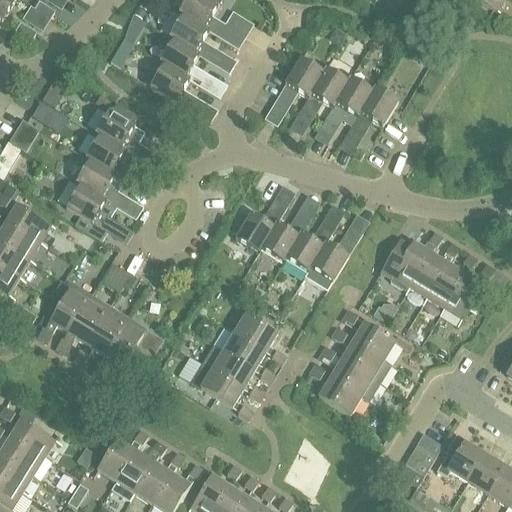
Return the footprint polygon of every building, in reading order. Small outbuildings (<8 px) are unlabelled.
[(16,2),(12,0),(0,0),(0,25),(1,26),(16,2)] [(208,34),(208,35),(238,53),(245,41),(225,29),(223,32),(209,24),(223,0),(188,0),(178,17),(183,19),(208,34)] [(388,0),(386,4),(385,5),(395,11),(401,3),(395,0),(388,0)] [(471,0),(496,15),(505,0),(471,0)] [(40,5),(35,12),(34,13),(50,23),(56,15),(40,5)] [(147,13),(140,9),(135,18),(142,22),(147,13)] [(183,19),(169,42),(172,44),(173,44),(199,59),(198,60),(228,78),(235,66),(215,53),(213,57),(199,49),(208,35),(208,34),(183,19)] [(32,44),(37,36),(21,26),(16,34),(32,44)] [(173,44),(172,44),(159,66),(163,69),(164,68),(189,84),(219,102),(226,90),(206,78),(204,82),(190,74),(198,60),(199,59),(173,44)] [(307,104),(324,77),(301,63),(276,104),(285,109),(293,96),(307,104)] [(164,68),(163,69),(150,92),(176,107),(190,116),(209,128),(217,115),(197,103),(195,107),(181,99),(189,84),(164,68)] [(326,74),(324,77),(307,104),(301,114),(310,119),(318,105),(332,114),(348,87),(326,74)] [(351,83),(348,87),(332,114),(321,131),(330,137),(338,123),(341,122),(344,126),(352,131),(373,97),(351,83)] [(352,131),(351,132),(359,137),(368,123),(382,132),(398,106),(376,92),(373,97),(352,131)] [(123,156),(140,166),(145,157),(132,149),(134,146),(135,146),(138,146),(143,137),(131,129),(135,122),(115,109),(111,117),(108,115),(94,138),(97,140),(98,140),(123,156)] [(98,140),(97,140),(84,162),(88,165),(89,164),(123,185),(125,186),(130,178),(115,170),(123,156),(98,140)] [(360,164),(364,157),(357,152),(353,159),(360,164)] [(89,164),(88,165),(75,187),(79,190),(80,189),(116,211),(135,223),(143,211),(126,201),(120,202),(114,198),(116,195),(118,194),(123,185),(89,164)] [(80,189),(79,190),(66,212),(80,221),(75,229),(101,245),(112,228),(107,225),(116,211),(80,189)] [(0,207),(6,211),(11,203),(0,196),(0,207)] [(260,253),(275,228),(286,211),(278,205),(264,227),(250,218),(249,221),(241,216),(230,235),(237,239),(235,243),(258,258),(260,254),(260,253)] [(17,208),(6,226),(39,246),(50,228),(17,208)] [(289,237),(275,228),(260,253),(260,254),(283,267),(285,263),(300,238),(306,228),(298,222),(289,237)] [(6,226),(0,236),(0,246),(28,264),(39,246),(6,226)] [(314,247),(300,238),(285,263),(307,277),(310,273),(309,273),(325,248),(331,237),(323,232),(314,247)] [(410,292),(431,258),(436,251),(437,252),(443,242),(435,236),(424,253),(413,246),(407,257),(398,251),(398,250),(397,250),(382,274),(392,280),(392,281),(410,292)] [(339,256),(325,248),(309,273),(310,273),(332,287),(357,247),(348,242),(339,256)] [(0,246),(0,270),(17,281),(28,264),(0,246)] [(455,262),(461,251),(452,246),(446,257),(455,262)] [(472,273),(478,261),(470,256),(463,267),(472,273)] [(448,268),(431,258),(410,292),(426,303),(448,268)] [(489,282),(495,272),(487,267),(480,277),(489,282)] [(448,268),(426,303),(444,314),(465,279),(448,268)] [(17,281),(0,270),(0,295),(6,299),(17,281)] [(483,290),(465,279),(444,314),(461,324),(483,290)] [(250,301),(259,306),(266,295),(257,290),(250,301)] [(67,338),(86,306),(68,295),(45,334),(42,333),(36,343),(44,348),(55,330),(67,338)] [(6,314),(18,321),(32,328),(37,320),(12,304),(6,314)] [(56,305),(49,316),(54,319),(61,307),(56,305)] [(86,306),(67,338),(63,344),(61,343),(54,354),(63,359),(74,342),(85,349),(105,318),(86,306)] [(298,311),(291,307),(283,320),(290,324),(298,311)] [(398,310),(393,308),(383,308),(381,311),(379,310),(374,319),(386,326),(391,318),(393,319),(398,310)] [(384,366),(395,347),(356,322),(357,321),(347,315),(342,324),(358,334),(351,346),(384,366)] [(105,318),(85,349),(81,357),(79,355),(72,365),(82,371),(93,354),(104,360),(123,329),(105,318)] [(234,338),(265,356),(272,361),(271,363),(282,369),(287,361),(269,350),(277,337),(246,318),(234,338)] [(123,329),(104,360),(99,368),(98,367),(91,377),(100,382),(111,365),(123,373),(143,341),(123,329)] [(384,366),(351,346),(344,341),(346,339),(336,333),(330,342),(347,352),(340,364),(379,389),(391,370),(384,366)] [(234,338),(223,356),(254,375),(261,379),(260,381),(270,387),(275,378),(258,368),(265,356),(234,338)] [(398,339),(394,346),(402,351),(401,353),(407,356),(412,348),(398,339)] [(379,389),(340,364),(333,360),(334,357),(324,351),(319,360),(336,370),(328,382),(361,403),(368,407),(379,389)] [(223,356),(212,375),(243,393),(250,398),(249,399),(259,405),(265,396),(247,386),(254,375),(223,356)] [(361,403),(328,382),(321,378),(323,376),(313,369),(307,378),(324,389),(316,401),(349,422),(361,403)] [(243,393),(212,375),(201,394),(231,412),(231,413),(238,418),(248,424),(253,415),(236,404),(243,393)] [(15,418),(4,412),(0,418),(0,420),(9,426),(15,418)] [(20,424),(12,437),(9,441),(43,462),(46,458),(54,445),(20,424)] [(116,444),(96,476),(115,487),(116,488),(136,457),(141,450),(142,451),(149,440),(140,435),(129,452),(116,444)] [(417,448),(436,459),(442,449),(423,437),(417,448)] [(9,441),(4,450),(0,456),(0,459),(32,480),(37,471),(43,462),(9,441)] [(467,487),(484,459),(463,446),(454,461),(447,457),(436,475),(446,481),(449,476),(467,487)] [(115,487),(111,494),(129,505),(133,499),(134,499),(154,468),(158,461),(161,462),(167,452),(158,447),(147,464),(136,457),(116,488),(115,487)] [(417,448),(410,458),(430,470),(436,459),(417,448)] [(165,475),(154,468),(134,499),(153,511),(172,480),(177,473),(179,474),(185,464),(176,458),(165,475)] [(430,470),(410,458),(405,468),(424,480),(430,470)] [(32,480),(0,459),(0,484),(21,497),(32,480)] [(505,472),(484,459),(467,487),(488,499),(505,472)] [(236,485),(243,473),(234,468),(227,479),(236,485)] [(424,480),(405,468),(398,479),(418,490),(424,480)] [(183,487),(172,480),(153,511),(154,511),(177,511),(195,484),(197,485),(203,475),(194,470),(183,487)] [(511,505),(511,476),(505,472),(488,499),(508,511),(511,505)] [(253,496),(260,484),(251,479),(244,490),(253,496)] [(215,511),(229,491),(212,480),(191,511),(215,511)] [(11,511),(21,497),(0,484),(0,508),(5,511),(11,511)] [(71,502),(70,504),(68,507),(69,507),(76,511),(88,493),(80,488),(71,502)] [(271,506),(277,495),(268,489),(262,501),(271,506)] [(229,491),(215,511),(240,511),(246,502),(229,491)] [(447,511),(423,497),(417,506),(417,507),(424,511),(447,511)] [(279,511),(290,511),(294,506),(286,501),(279,511)] [(261,511),(246,502),(240,511),(261,511)]
